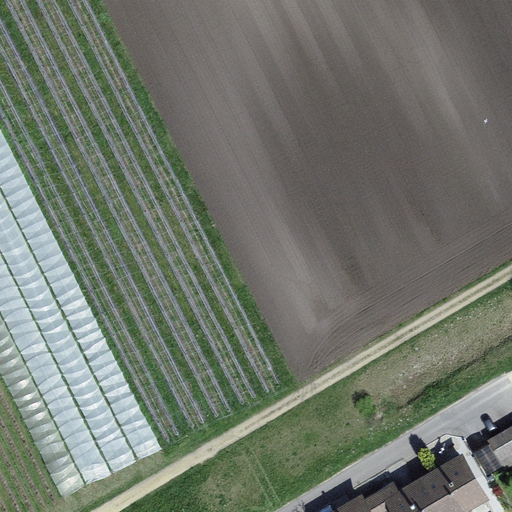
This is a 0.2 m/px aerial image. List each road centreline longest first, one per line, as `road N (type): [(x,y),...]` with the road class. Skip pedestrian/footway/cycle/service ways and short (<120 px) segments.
road 1 (track): [(108,511),(511,271)]
road 2 (track): [(295,511),(511,384)]
